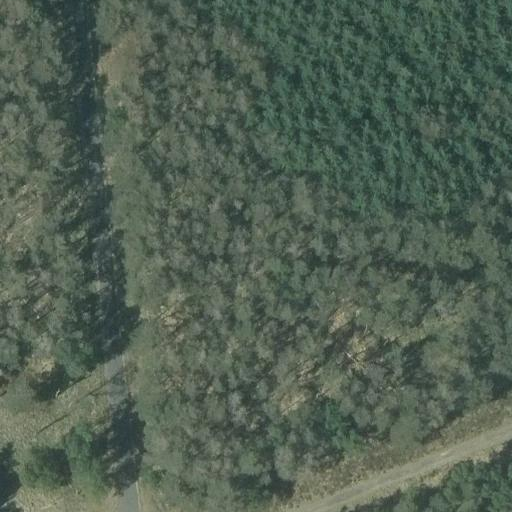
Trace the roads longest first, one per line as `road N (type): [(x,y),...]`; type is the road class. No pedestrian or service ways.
road 1 (track): [(84,0),(137,511)]
road 2 (track): [(338,511),(511,443)]
